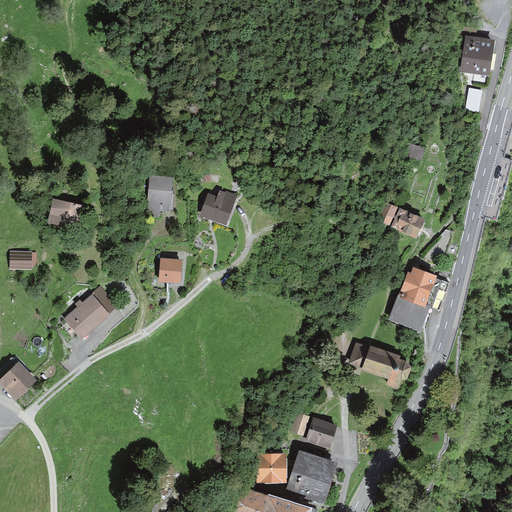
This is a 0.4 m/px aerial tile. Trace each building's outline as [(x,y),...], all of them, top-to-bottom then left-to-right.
[(460,35),(457,69),(492,74),(496,40),(460,35)] [(174,176),(151,174),(147,215),(160,216),(161,208),(171,209),(174,176)] [(211,182),(209,175),(201,177),(203,184),(211,182)] [(217,198),(208,194),(201,215),(226,224),(237,196),(220,190),(217,198)] [(85,204),(54,198),(49,221),(81,227),(85,204)] [(400,210),(391,228),(416,240),(425,222),(400,210)] [(32,250),(10,250),(9,268),(32,269),(32,265),(37,266),(37,254),(32,254),(32,250)] [(182,260),(161,258),(159,281),(180,283),(182,260)] [(390,320),(420,333),(441,282),(411,269),(390,320)] [(110,313),(92,293),(83,301),(80,298),(75,303),(78,306),(65,318),(82,337),(110,313)] [(386,387),(397,391),(401,381),(407,380),(411,369),(408,363),(399,360),(400,357),(372,347),(363,371),(389,380),(386,387)] [(37,379),(18,360),(17,361),(12,356),(0,367),(0,382),(16,399),(37,379)] [(306,439),(329,446),(335,426),(312,419),(306,439)] [(299,448),(287,487),(325,498),(336,458),(299,448)] [(285,451),(256,452),(257,481),(287,479),(285,451)] [(305,511),(308,505),(239,485),(233,507),(249,511),(305,511)]
